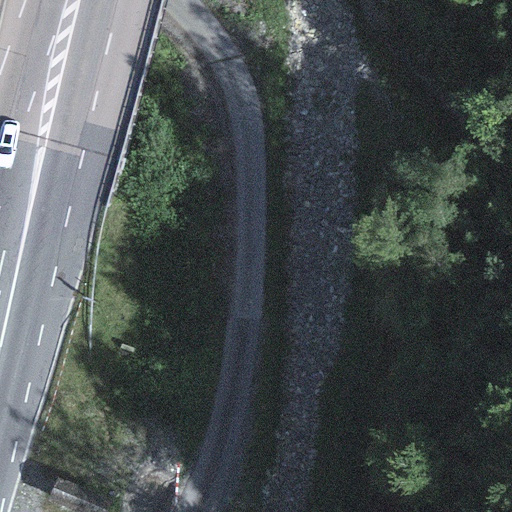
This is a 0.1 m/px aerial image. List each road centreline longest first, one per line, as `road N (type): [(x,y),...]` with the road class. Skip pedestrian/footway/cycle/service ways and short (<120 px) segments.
road 1 (track): [(201,511),(241,365),(248,156),(235,92),(211,42),(177,0)]
road 2 (primary): [(0,345),(49,142)]
road 3 (trunk): [(0,330),(49,142)]
road 4 (primary): [(49,142),(82,0)]
